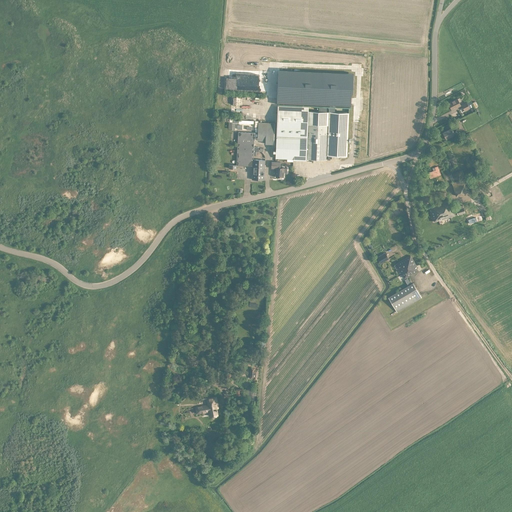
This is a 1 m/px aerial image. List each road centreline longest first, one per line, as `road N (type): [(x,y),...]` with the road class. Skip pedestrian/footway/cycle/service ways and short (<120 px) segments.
road 1 (unclassified): [(0,247),(58,266),(81,284),(104,284),(130,270),(175,219),(411,154),(430,121),(437,21)]
road 2 (track): [(511,378),(425,256)]
